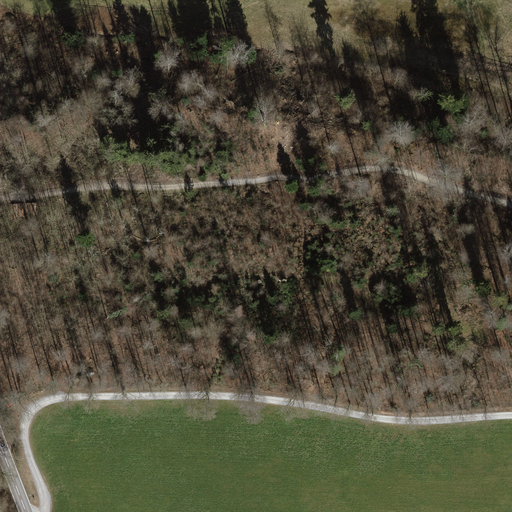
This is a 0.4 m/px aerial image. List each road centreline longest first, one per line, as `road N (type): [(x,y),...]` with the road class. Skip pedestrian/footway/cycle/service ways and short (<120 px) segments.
road 1 (track): [(511,205),(373,168),(0,198)]
road 2 (track): [(23,435),(31,409),(74,397),(240,396),(410,421),(511,416)]
road 3 (track): [(511,374),(456,338),(400,320),(323,278)]
